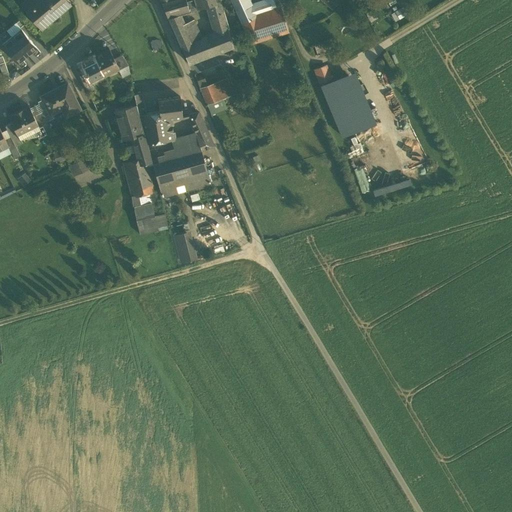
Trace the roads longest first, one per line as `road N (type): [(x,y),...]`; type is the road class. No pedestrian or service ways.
road 1 (track): [(260,249),(418,511)]
road 2 (residential): [(153,0),(260,249)]
road 3 (track): [(260,249),(0,324)]
road 4 (track): [(459,0),(362,57),(407,154)]
road 5 (secondary): [(0,101),(122,0)]
